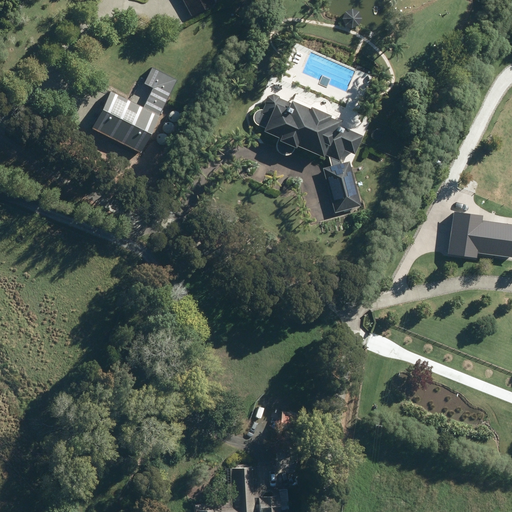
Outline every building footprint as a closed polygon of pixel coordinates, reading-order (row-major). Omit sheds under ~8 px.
[(181,0),(189,13),(214,0),(181,0)] [(349,8),(346,9),(345,9),(343,10),(342,11),(340,12),(339,14),(339,15),(338,17),(338,19),(338,20),(339,22),(339,24),(340,25),(342,26),(343,27),(345,28),(346,29),(348,29),(350,29),(352,28),(353,27),(355,26),(356,25),(357,24),(358,22),(358,21),(358,19),(358,17),(358,15),(357,14),(356,12),(355,11),(354,10),(352,9),(350,9),(349,8)] [(107,84),(84,122),(138,154),(182,78),(151,59),(140,78),(151,84),(140,102),(107,84)] [(272,89),(256,129),(320,154),(350,155),(361,131),(341,116),(272,89)] [(160,132),(161,133),(160,133),(159,133),(158,134),(157,134),(156,135),(156,136),(155,137),(155,138),(155,139),(155,140),(155,141),(156,142),(157,143),(158,144),(159,144),(160,144),(161,144),(162,144),(163,144),(164,143),(164,142),(165,142),(165,141),(166,140),(166,139),(166,138),(165,137),(165,136),(165,135),(164,135),(164,134),(165,134),(166,134),(167,134),(168,133),(169,133),(170,132),(171,131),(171,130),(171,129),(171,128),(171,127),(171,126),(170,125),(170,124),(170,123),(171,124),(172,124),(173,124),(175,123),(176,123),(176,122),(177,121),(178,120),(178,119),(178,118),(179,117),(178,116),(178,115),(177,114),(177,113),(176,112),(175,111),(174,111),(173,111),(172,111),(170,111),(169,111),(168,112),(167,112),(167,113),(166,114),(166,115),(165,116),(165,117),(166,119),(166,120),(166,121),(167,122),(166,122),(165,122),(164,122),(163,122),(162,123),(161,123),(160,124),(159,125),(159,126),(159,127),(159,128),(159,129),(159,130),(160,131),(160,132)] [(348,157),(321,164),(332,210),(359,204),(348,157)] [(311,408),(278,404),(277,428),(311,430),(311,408)] [(227,496),(191,498),(192,511),(260,511),(260,507),(285,507),(285,485),(259,486),(258,460),(226,461),(227,496)]
